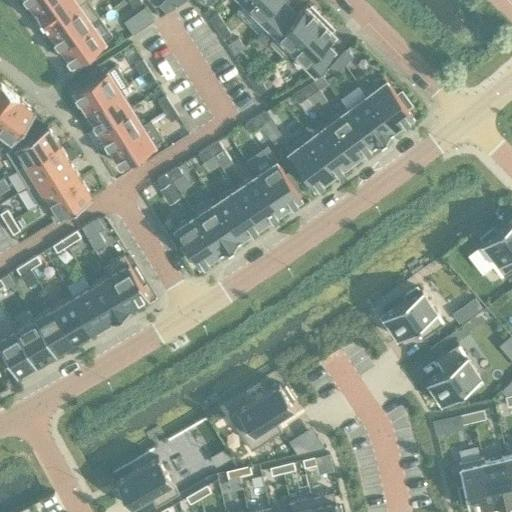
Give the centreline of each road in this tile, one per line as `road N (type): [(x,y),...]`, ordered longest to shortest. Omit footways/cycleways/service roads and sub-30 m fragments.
road 1 (tertiary): [(469,120),(190,314)]
road 2 (tertiary): [(190,314),(24,414)]
road 3 (residential): [(330,357),(375,421),(400,511)]
road 4 (residential): [(352,0),(469,120)]
road 5 (residential): [(190,314),(113,194)]
